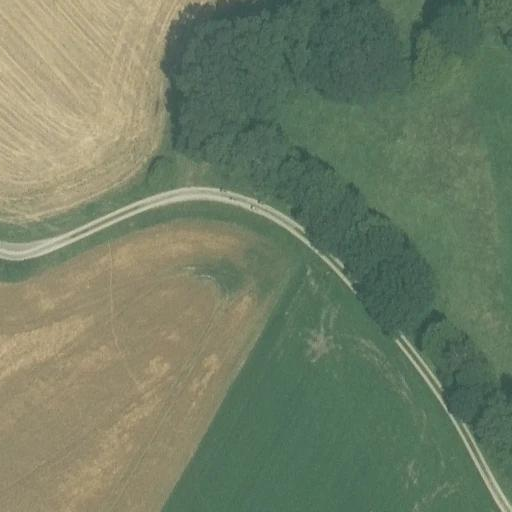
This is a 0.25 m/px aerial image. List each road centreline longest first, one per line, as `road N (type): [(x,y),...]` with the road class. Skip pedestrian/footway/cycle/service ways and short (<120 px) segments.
road 1 (track): [(0,245),(19,251),(193,189),(263,203),(302,221),(405,329),(511,491)]
road 2 (track): [(193,189),(182,120),(193,70),(209,47),(279,0)]
